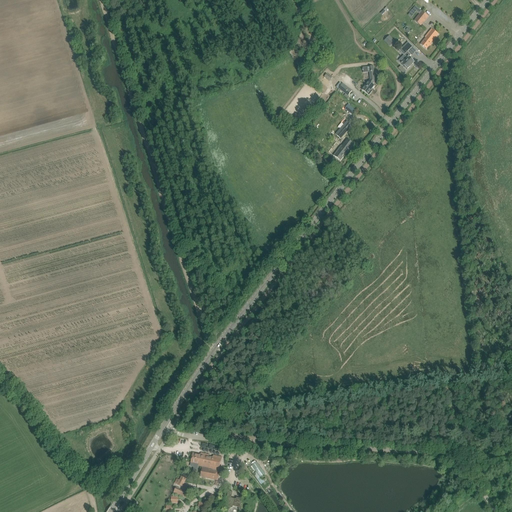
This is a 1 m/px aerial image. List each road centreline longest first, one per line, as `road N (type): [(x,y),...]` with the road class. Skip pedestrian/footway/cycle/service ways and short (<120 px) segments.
road 1 (tertiary): [(164,425),(247,305),(486,0)]
road 2 (track): [(212,353),(99,0)]
road 3 (unclassified): [(498,511),(464,465),(444,453),(202,437),(164,425)]
road 4 (track): [(0,378),(79,474),(94,511)]
